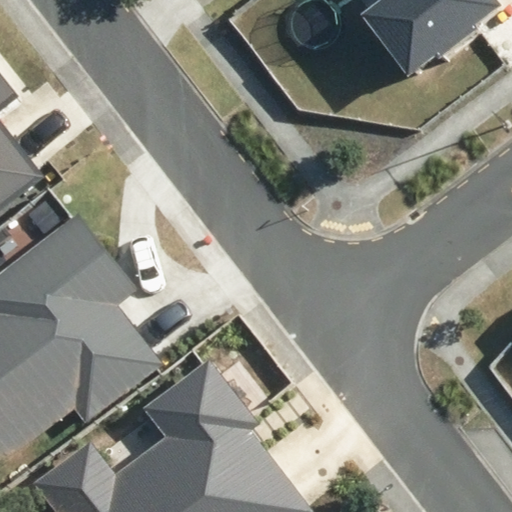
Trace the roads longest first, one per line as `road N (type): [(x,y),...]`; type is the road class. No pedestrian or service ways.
road 1 (residential): [(82,0),(325,319)]
road 2 (residential): [(325,319),(477,511)]
road 3 (residential): [(511,179),(325,319)]
